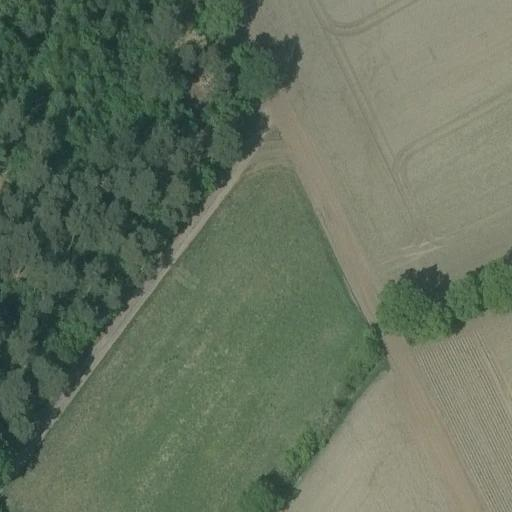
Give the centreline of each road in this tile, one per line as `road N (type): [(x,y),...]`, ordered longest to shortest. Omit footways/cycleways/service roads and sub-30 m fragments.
road 1 (track): [(0,480),(278,107)]
road 2 (track): [(473,511),(278,107)]
